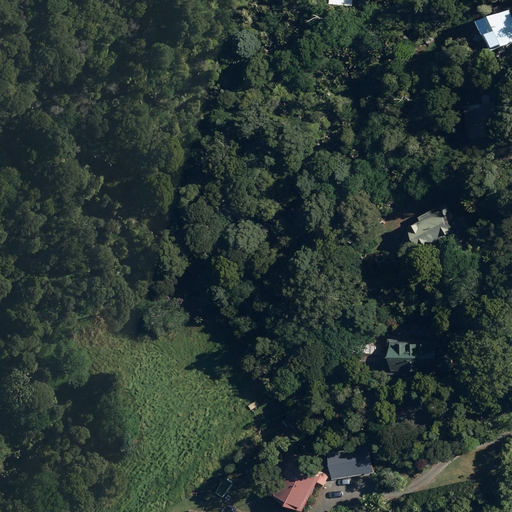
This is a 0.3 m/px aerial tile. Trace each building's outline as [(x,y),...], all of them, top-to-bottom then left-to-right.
[(489,23),(497,52),(511,45),(511,12),(491,18),(492,22),(489,23)] [(501,102),(474,107),(480,140),(507,135),(501,102)] [(442,133),(438,140),(443,143),(447,136),(442,133)] [(426,218),(428,222),(416,228),(428,250),(461,233),(462,234),(470,230),(465,220),(461,222),(452,204),(426,218)] [(402,372),(457,372),(457,351),(449,351),(449,341),(402,341),(402,372)] [(272,379),(245,395),(255,413),(267,406),(271,412),(287,403),(272,379)] [(447,400),(410,405),(414,434),(451,429),(447,400)] [(282,497),(282,498),(307,511),(308,511),(310,509),(311,510),(333,470),(296,450),(273,492),(282,497)] [(371,450),(336,456),(340,479),(375,472),(371,450)]
